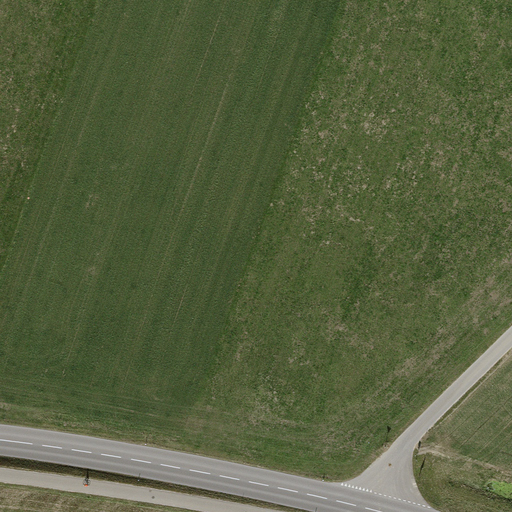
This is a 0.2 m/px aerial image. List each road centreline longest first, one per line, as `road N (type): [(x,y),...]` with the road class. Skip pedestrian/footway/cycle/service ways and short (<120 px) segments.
road 1 (tertiary): [(0,439),(374,508)]
road 2 (unclassified): [(374,508),(409,440),(511,338)]
